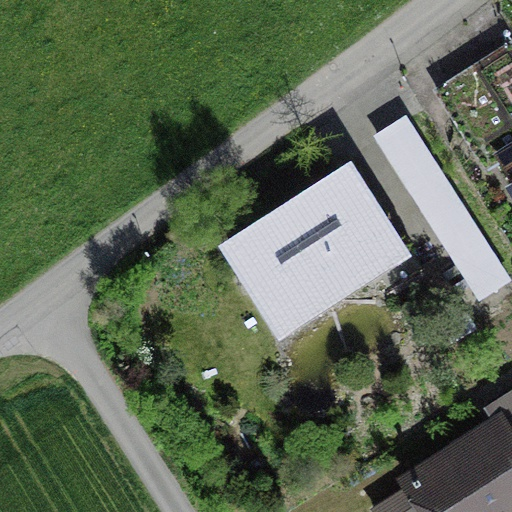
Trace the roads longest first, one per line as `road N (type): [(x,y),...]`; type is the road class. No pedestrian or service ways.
road 1 (residential): [(42,304),(452,0)]
road 2 (residential): [(42,304),(175,511)]
